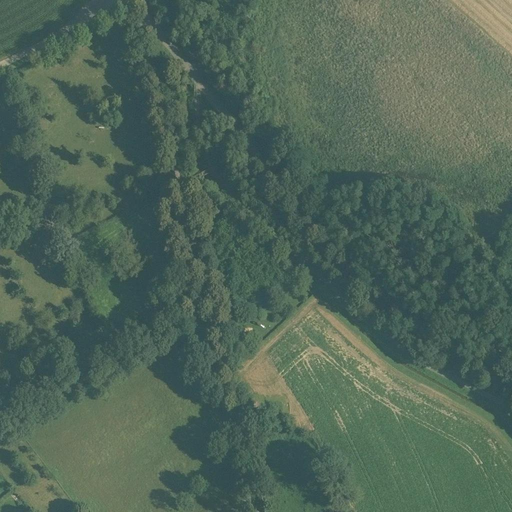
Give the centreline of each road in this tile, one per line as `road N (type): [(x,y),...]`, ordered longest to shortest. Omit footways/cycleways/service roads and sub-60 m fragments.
road 1 (residential): [(131,0),(336,240),(511,398)]
road 2 (track): [(259,511),(179,187)]
road 3 (track): [(0,426),(144,353),(206,306)]
road 4 (track): [(179,187),(145,39),(151,29)]
road 5 (track): [(124,0),(0,62)]
road 6 (track): [(404,308),(441,300),(511,349)]
